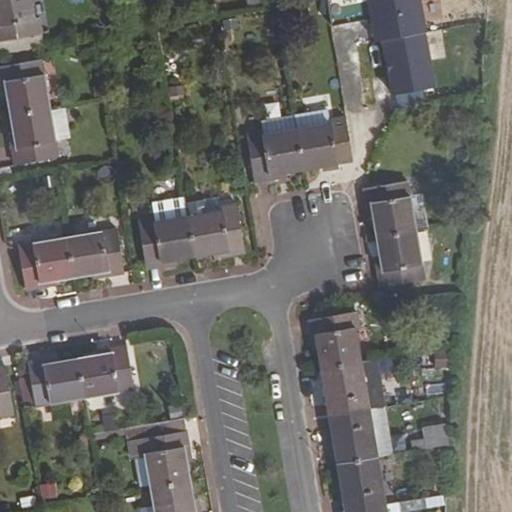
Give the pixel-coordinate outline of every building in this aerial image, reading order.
[(0,0),(0,40),(42,33),(38,17),(34,18),(31,0),(0,0)] [(420,0),(325,0),(328,22),(375,17),(384,93),(432,88),(420,0)] [(308,5),(282,9),(283,21),(310,18),(308,5)] [(6,91),(11,116),(50,109),(41,61),(0,67),(0,78),(2,92),(6,91)] [(143,70),(145,81),(160,79),(160,69),(143,70)] [(184,85),(168,87),(169,96),(185,94),(184,85)] [(50,109),(11,116),(15,141),(11,141),(15,165),(58,157),(50,109)] [(363,118),(345,120),(345,118),(328,121),(327,109),(294,115),(297,131),(300,151),(303,170),(329,166),(330,170),(354,166),(352,154),(368,151),(363,118)] [(264,136),(297,131),(294,115),(261,120),(264,132),(264,136)] [(247,135),(255,182),(279,179),(278,175),(303,170),(300,151),(297,131),(264,136),(264,132),(247,135)] [(0,180),(12,179),(10,166),(4,167),(0,167),(0,180)] [(372,211),(376,238),(416,231),(410,197),(408,181),(364,188),(368,212),(372,211)] [(429,229),(423,195),(410,197),(416,231),(429,229)] [(139,221),(146,269),(170,265),(170,261),(196,257),(188,218),(186,205),(185,198),(153,203),(155,219),(139,221)] [(186,205),(188,218),(196,257),(221,253),(221,257),(246,252),(237,205),(220,208),(219,199),(186,205)] [(67,238),(74,278),(100,273),(101,277),(125,273),(117,229),(67,238)] [(416,231),(376,238),(381,263),(377,264),(381,288),(424,279),(416,231)] [(49,282),(74,278),(67,238),(19,247),(26,290),(50,286),(49,282)] [(416,289),(402,291),(403,300),(417,298),(416,289)] [(357,312),(309,320),(313,344),(317,344),(321,369),(361,363),(356,330),(359,329),(357,312)] [(105,355),(78,359),(85,398),(135,390),(128,346),(104,351),(105,355)] [(434,367),(451,367),(451,351),(435,350),(434,367)] [(85,398),(78,359),(53,363),(52,359),(28,364),(31,375),(36,406),(85,398)] [(369,410),(384,407),(376,360),(361,363),(369,410)] [(321,369),(329,416),(369,410),(361,363),(321,369)] [(0,417),(15,415),(6,367),(0,367),(0,417)] [(25,409),(36,406),(31,375),(19,377),(25,409)] [(444,386),(435,386),(435,395),(444,395),(444,386)] [(171,421),(184,418),(183,404),(169,407),(171,421)] [(377,458),(393,454),(385,407),(384,407),(369,410),(377,458)] [(329,416),(337,464),(377,458),(369,410),(329,416)] [(190,456),(185,418),(184,418),(171,421),(125,429),(130,458),(145,455),(150,488),(190,481),(186,456),(190,456)] [(422,427),(426,449),(449,445),(445,422),(422,427)] [(337,464),(346,511),(385,505),(377,458),(337,464)] [(436,475),(434,490),(444,491),(445,476),(436,475)] [(200,511),(199,506),(195,507),(190,481),(150,488),(154,511),(200,511)] [(42,498),(57,498),(56,483),(41,484),(42,498)] [(22,509),(37,506),(35,495),(20,498),(22,509)] [(444,495),(434,497),(434,508),(443,509),(444,495)] [(400,511),(412,511),(430,509),(428,498),(399,503),(400,511)] [(385,505),(346,511),(345,511),(400,511),(399,503),(385,505)]
